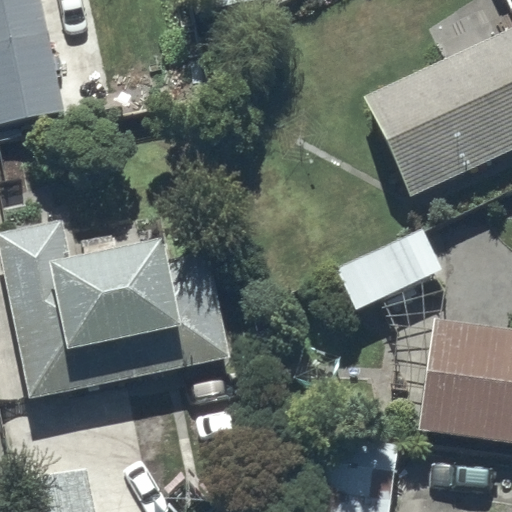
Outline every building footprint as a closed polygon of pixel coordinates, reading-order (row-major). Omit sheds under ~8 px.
[(0,0),(0,135),(63,123),(38,0),(0,0)] [(190,0),(195,24),(277,10),(274,0),(190,0)] [(511,36),(361,110),(408,209),(511,158),(511,36)] [(0,244),(0,270),(28,413),(231,373),(209,263),(166,272),(162,255),(70,273),(61,232),(0,244)] [(333,279),(353,323),(440,284),(420,239),(333,279)] [(511,338),(433,327),(416,443),(511,457),(511,338)] [(301,511),(388,511),(396,461),(310,449),(301,511)] [(92,511),(85,480),(16,495),(19,511),(92,511)] [(0,511),(9,511),(7,499),(0,500),(0,511)]
